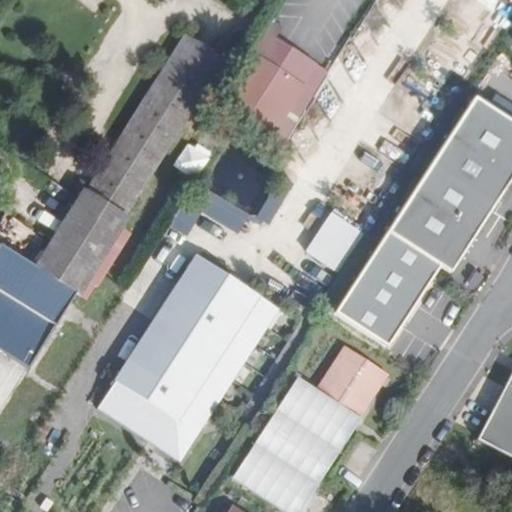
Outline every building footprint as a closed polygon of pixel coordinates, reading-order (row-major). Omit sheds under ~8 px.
[(95,287),(109,264),(98,257),(101,254),(110,259),(115,252),(117,253),(128,235),(117,228),(125,215),(223,61),(183,35),(84,193),(82,192),(34,268),(0,245),(0,349),(28,368),(75,293),(84,299),(93,286),(95,287)] [(267,35),(256,53),(309,87),(320,69),(267,35)] [(268,142),(303,87),(250,53),(215,108),(268,142)] [(274,145),(308,90),(303,87),(268,142),(274,145)] [(489,104),(508,118),(511,112),(511,105),(497,94),(489,104)] [(511,177),(511,123),(474,98),(386,233),(439,267),(449,274),(470,242),(511,177)] [(183,200),(168,224),(186,235),(201,212),(183,200)] [(364,233),(331,209),(302,249),(335,273),(364,233)] [(439,267),(386,233),(333,313),(388,348),(394,340),(439,267)] [(197,259),(98,415),(183,468),(282,312),(197,259)] [(343,346),(315,390),(325,397),(347,363),(372,379),(350,412),(360,419),(388,375),(343,346)] [(347,363),(325,397),(315,390),(296,378),(231,480),(280,511),(300,511),(360,419),(350,412),(372,379),(347,363)] [(511,370),(476,441),(511,459),(511,370)]
